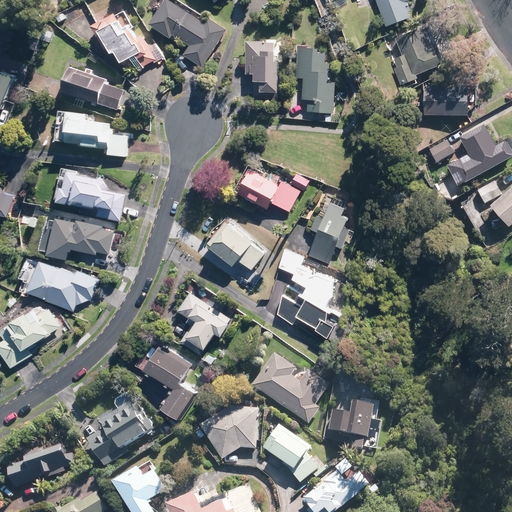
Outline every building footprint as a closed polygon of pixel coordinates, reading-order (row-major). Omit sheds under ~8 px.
[(172,0),(168,0),(153,23),(172,36),(174,33),(192,45),(186,54),(203,66),(228,29),(210,17),(206,23),(172,0)] [(380,0),(389,24),(411,16),(404,0),(380,0)] [(133,56),(140,68),(157,59),(144,34),(138,37),(134,29),(133,30),(130,25),(126,27),(122,20),(121,20),(117,13),(95,25),(107,48),(112,45),(115,51),(118,49),(124,61),(133,56)] [(431,50),(422,27),(398,37),(405,55),(397,58),(405,77),(441,63),(435,48),(431,50)] [(276,41),(249,40),(248,73),(256,73),(256,98),(278,98),(278,90),(280,90),(280,61),(277,61),(277,50),(276,50),(276,41)] [(300,47),(298,76),(306,76),(304,98),(310,98),(309,110),(334,112),(336,82),(333,82),(334,72),(331,72),(331,63),(326,63),(327,53),(319,52),(320,48),(300,47)] [(0,67),(0,105),(4,107),(17,74),(0,67)] [(65,89),(119,108),(125,90),(106,83),(107,79),(73,67),(65,89)] [(469,113),(469,86),(428,86),(428,113),(469,113)] [(110,153),(128,156),(131,136),(115,133),(115,128),(111,127),(111,123),(88,120),(88,119),(61,115),(58,139),(111,146),(110,153)] [(468,179),(511,154),(511,150),(505,139),(495,145),(484,125),(456,140),(467,158),(459,162),(468,179)] [(448,137),(430,146),(437,161),(455,153),(448,137)] [(252,171),(241,193),(268,208),(272,200),(290,210),(301,191),(284,181),(281,186),(252,171)] [(299,171),(292,181),(305,189),(312,180),(299,171)] [(63,172),(57,198),(60,199),(59,201),(100,210),(99,215),(121,220),(127,194),(111,190),(102,177),(98,179),(63,172)] [(0,184),(0,205),(1,205),(0,207),(0,211),(10,215),(16,196),(5,193),(0,184)] [(497,184),(482,191),(486,200),(502,192),(497,184)] [(511,188),(495,203),(511,221),(511,220),(511,188)] [(322,232),(312,254),(331,262),(350,219),(342,215),(345,209),(333,203),(326,218),(318,215),(312,227),(322,232)] [(59,218),(50,253),(69,258),(71,249),(73,250),(73,247),(98,253),(98,250),(110,253),(115,231),(104,229),(104,225),(79,219),(78,222),(59,218)] [(232,224),(214,245),(236,263),(241,258),(253,268),(266,253),(253,242),(255,240),(248,234),(246,236),(232,224)] [(305,257),(287,249),(282,266),(298,273),(296,277),(310,285),(305,294),(326,306),(333,296),(335,280),(319,273),(312,275),(311,269),(301,265),(305,257)] [(44,260),(31,290),(75,309),(78,303),(91,299),(93,299),(101,279),(81,271),(79,275),(44,260)] [(192,292),(181,309),(192,316),(189,320),(195,324),(184,341),(203,353),(218,330),(223,334),(233,319),(192,292)] [(297,302),(285,295),(280,313),(294,322),(299,314),(320,326),(319,328),(331,335),(337,324),(330,320),(331,309),(326,306),(305,294),(303,293),(297,302)] [(0,343),(0,345),(13,367),(34,353),(30,346),(63,326),(52,308),(40,315),(36,309),(31,312),(30,312),(16,320),(17,322),(3,330),(8,339),(0,343)] [(193,364),(163,345),(148,368),(178,387),(165,406),(181,416),(197,390),(182,381),(193,364)] [(276,355),(255,385),(310,423),(321,408),(316,404),(329,385),(310,371),(302,383),(291,375),(296,368),(276,355)] [(102,421),(107,430),(91,439),(107,464),(129,451),(126,446),(154,428),(136,400),(102,421)] [(367,448),(374,405),(355,402),(353,414),(335,411),(331,430),(353,434),(351,445),(367,448)] [(224,457),(241,446),(257,447),(259,409),(233,408),(205,426),(224,457)] [(310,446),(279,423),(263,447),(284,464),(300,482),(318,467),(306,450),(310,446)] [(29,459),(10,466),(18,486),(51,473),(52,476),(70,469),(79,460),(76,452),(69,454),(64,439),(27,453),(29,459)] [(140,468),(117,482),(134,511),(150,511),(144,502),(165,489),(155,472),(146,477),(140,468)] [(332,511),(369,484),(359,472),(347,482),(340,473),(324,485),(326,488),(319,494),(317,491),(305,500),(314,511),(313,511),(332,511)] [(88,476),(25,510),(26,511),(88,511),(103,505),(88,476)] [(236,511),(231,499),(204,511),(197,494),(172,505),(174,511),(236,511)]
